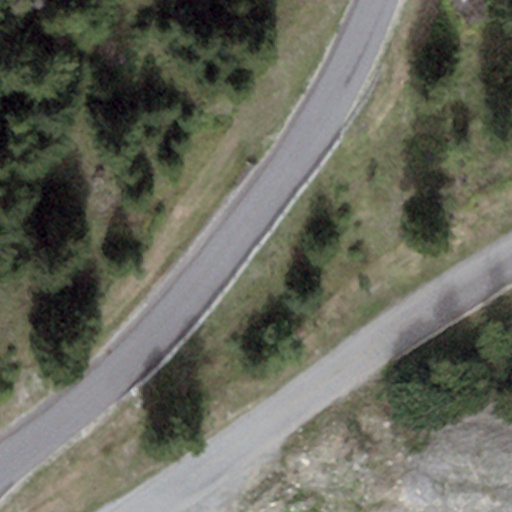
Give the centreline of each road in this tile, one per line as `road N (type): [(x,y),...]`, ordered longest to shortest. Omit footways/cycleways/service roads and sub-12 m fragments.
road 1 (unclassified): [(0,467),(97,390),(238,237),(340,83),(378,0)]
road 2 (tertiary): [(511,261),(432,307),(157,511)]
